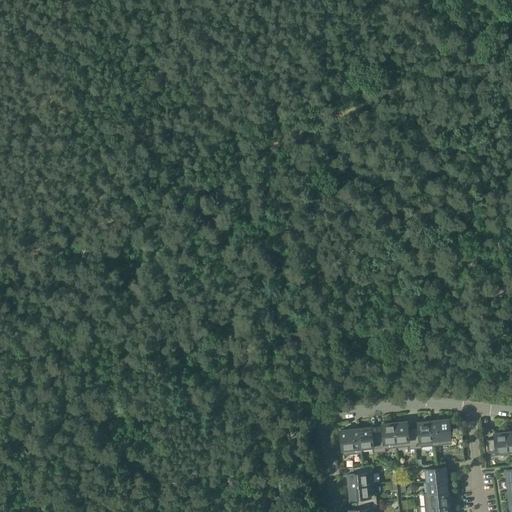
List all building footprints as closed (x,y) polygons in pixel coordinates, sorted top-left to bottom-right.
[(433,445),(452,444),(449,419),(431,421),(433,445)] [(408,429),(407,421),(395,422),(397,447),(409,446),(409,449),(415,448),(414,428),(408,429)] [(431,421),(418,422),(419,428),(414,428),(415,448),(422,448),(422,447),(433,445),(431,421)] [(395,422),(382,424),(383,432),(378,432),(380,452),(386,451),(386,448),(397,447),(395,422)] [(372,433),(371,427),(359,428),(362,453),(362,448),(373,447),(373,453),(380,452),(378,432),(372,433)] [(343,455),(362,453),(359,428),(341,430),(343,455)] [(498,455),(498,453),(509,451),(507,432),(495,433),(496,439),(488,440),(489,456),(498,455)] [(348,468),(350,486),(374,483),(372,465),(348,468)] [(446,467),(426,469),(427,482),(447,480),(446,467)] [(424,493),(424,494),(448,492),(447,480),(427,482),(429,493),(424,493)] [(351,498),(357,498),(357,503),(377,501),(377,495),(376,495),(374,483),(350,486),(351,498)] [(425,506),(450,503),(450,496),(449,496),(448,492),(429,494),(424,494),(425,506)] [(358,509),(350,509),(350,511),(375,511),(375,508),(378,507),(377,501),(357,503),(358,509)]
